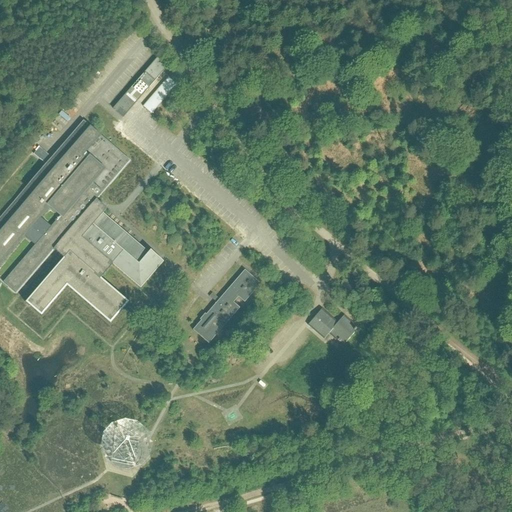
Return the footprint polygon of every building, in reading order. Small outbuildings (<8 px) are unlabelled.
[(123,118),(162,73),(167,67),(157,58),(113,109),(123,118)] [(167,67),(162,73),(168,78),(171,80),(176,75),(167,67)] [(143,107),(151,114),(176,85),(171,80),(168,78),(143,107)] [(55,128),(62,134),(78,116),(71,110),(55,128)] [(46,165),(0,218),(0,281),(15,294),(53,251),(63,259),(25,303),(25,304),(41,317),(67,287),(110,325),(128,303),(101,279),(112,266),(113,266),(140,289),(163,263),(151,252),(150,252),(148,254),(144,250),(108,219),(103,215),(103,214),(105,212),(106,211),(95,201),(129,162),(83,122),(52,158),(39,148),(33,154),(46,165)] [(52,150),(54,144),(46,142),(44,148),(52,150)] [(209,345),(240,309),(233,303),(238,298),(244,303),(261,285),(244,271),(206,316),(204,315),(200,320),(201,321),(193,331),(209,345)] [(343,280),(340,287),(350,291),(353,284),(343,280)] [(343,346),(358,329),(344,316),(337,324),(322,310),(308,326),(324,340),(329,334),(343,346)] [(106,431),(102,435),(105,439),(110,435),(106,431)] [(110,447),(118,469),(139,461),(131,439),(110,447)]
